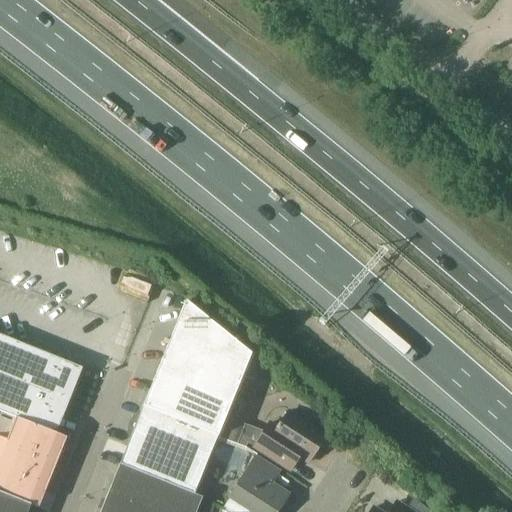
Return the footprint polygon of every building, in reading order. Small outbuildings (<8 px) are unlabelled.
[(186,302),(143,408),(217,438),(225,418),(251,355),(186,302)] [(0,412),(15,419),(46,431),(55,411),(67,405),(82,369),(0,336),(0,412)] [(208,460),(217,438),(143,408),(120,465),(194,495),(197,486),(205,468),(208,460)] [(309,463),(326,437),(288,413),(280,425),(278,424),(276,429),(269,424),(264,432),(254,447),(291,471),(300,457),(309,463)] [(57,436),(46,431),(15,419),(7,441),(0,438),(0,493),(29,506),(57,436)] [(277,511),(288,495),(272,484),(280,472),(256,457),(246,472),(222,509),(227,511),(277,511)] [(196,511),(202,499),(194,495),(120,465),(100,511),(196,511)] [(197,486),(194,495),(202,499),(204,499),(207,490),(197,486)] [(28,511),(31,506),(29,506),(0,493),(0,511),(28,511)] [(410,511),(396,503),(389,511),(378,511),(373,508),(370,511),(410,511)]
